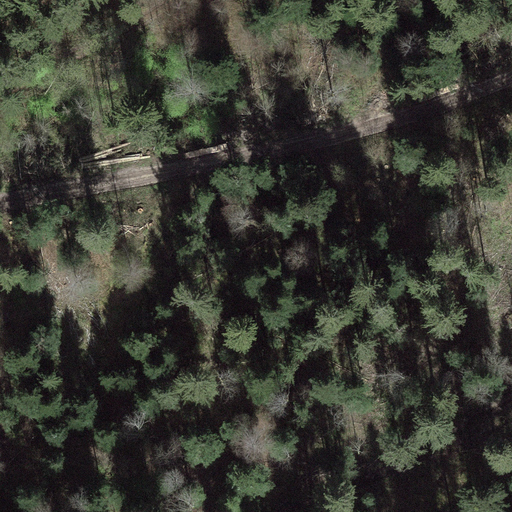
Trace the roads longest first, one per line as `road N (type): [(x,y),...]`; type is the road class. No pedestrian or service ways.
road 1 (track): [(0,202),(312,146),(511,75)]
road 2 (track): [(511,408),(252,511)]
